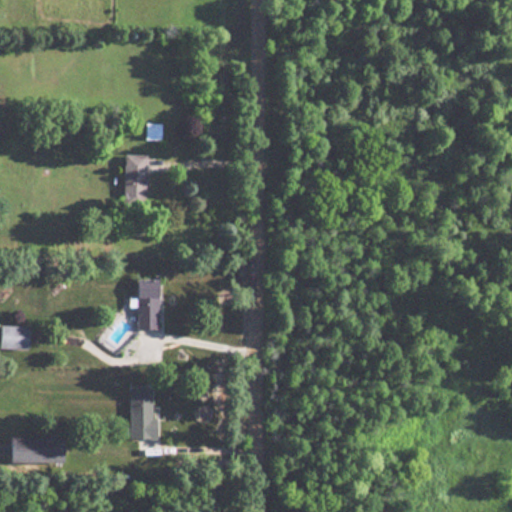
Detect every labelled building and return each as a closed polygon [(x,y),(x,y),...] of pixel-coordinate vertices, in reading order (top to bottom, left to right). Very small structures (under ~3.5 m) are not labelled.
[(161,123),(145,123),(145,140),(161,140),(161,123)] [(145,197),(145,159),(124,159),(124,197),(145,197)] [(137,330),(160,330),(160,280),(137,280),(137,330)] [(30,326),(0,326),(0,350),(30,350),(30,326)] [(128,390),(129,439),(158,438),(157,420),(152,420),(151,389),(128,390)] [(8,463),(64,463),(64,438),(8,438),(8,463)]
